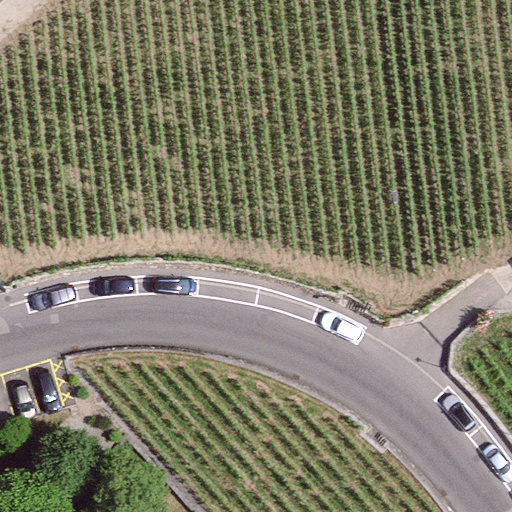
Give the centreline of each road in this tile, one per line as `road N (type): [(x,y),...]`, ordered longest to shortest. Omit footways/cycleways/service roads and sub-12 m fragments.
road 1 (residential): [(0,340),(136,308),(210,309),(299,335),(389,382),(502,511)]
road 2 (track): [(389,382),(440,323),(511,269)]
